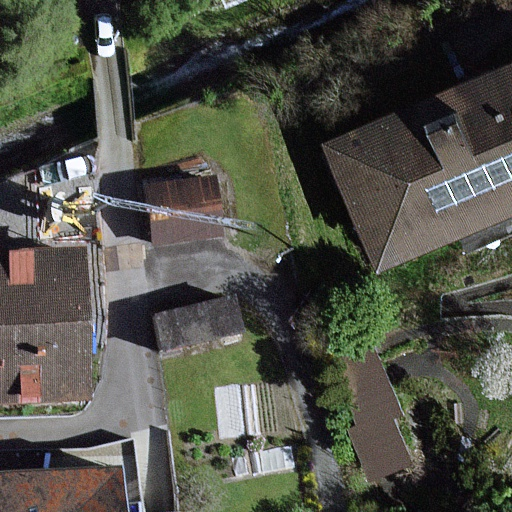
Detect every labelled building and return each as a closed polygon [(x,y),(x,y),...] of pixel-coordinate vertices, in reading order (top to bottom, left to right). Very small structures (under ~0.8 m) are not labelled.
[(511,69),(332,144),(383,267),(511,213),(511,69)] [(208,180),(141,189),(148,245),(215,237),(208,180)] [(66,256),(0,262),(0,409),(79,402),(66,256)] [(226,303),(151,317),(158,350),(233,336),(226,303)] [(386,335),(346,345),(376,465),(416,454),(386,335)] [(115,511),(115,478),(0,479),(0,511),(115,511)]
